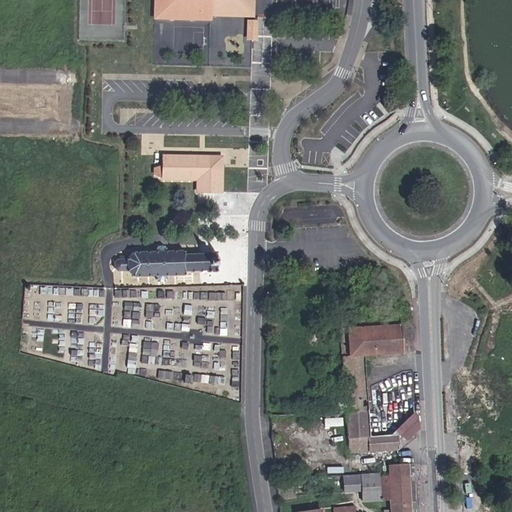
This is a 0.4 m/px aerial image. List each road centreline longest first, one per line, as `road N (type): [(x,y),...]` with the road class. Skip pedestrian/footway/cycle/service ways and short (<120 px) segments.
road 1 (tertiary): [(291,180),(260,211),(252,291),(251,400),(267,511)]
road 2 (secondary): [(434,291),(440,511)]
road 3 (tertiary): [(362,0),(336,88),(288,123),(282,163),(291,180)]
road 4 (secondary): [(423,132),(411,0)]
